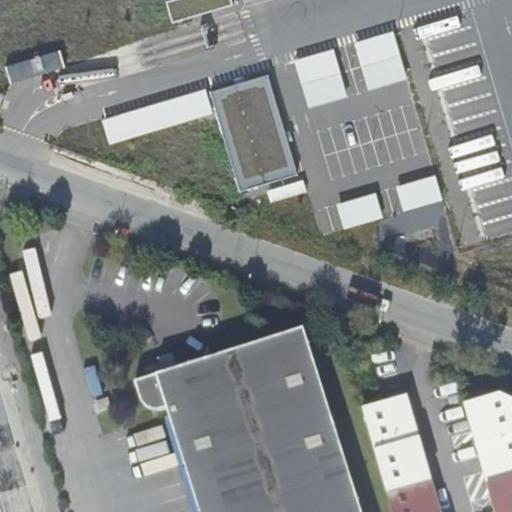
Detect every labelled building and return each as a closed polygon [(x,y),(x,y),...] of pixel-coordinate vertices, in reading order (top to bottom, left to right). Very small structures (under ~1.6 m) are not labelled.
[(175,0),(169,2),(175,23),(234,7),(232,0),(175,0)] [(270,74),(215,90),(243,189),(298,173),(270,74)] [(162,373),(135,382),(140,400),(142,403),(144,406),(150,408),(175,403),(178,416),(205,511),(361,511),(304,329),(163,373),(162,373)] [(437,511),(405,398),(361,410),(390,511),(437,511)] [(511,511),(511,403),(511,399),(466,412),(494,511),(511,511)]
